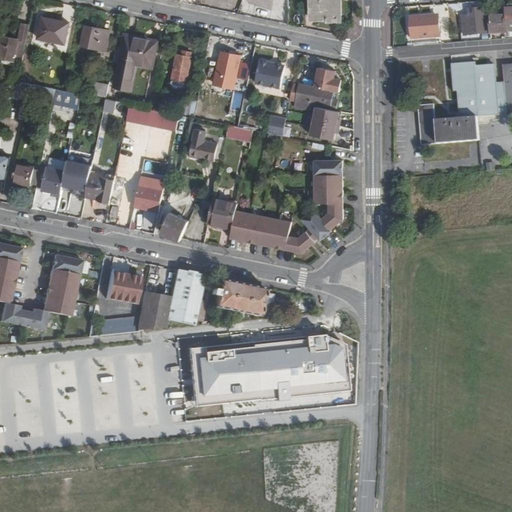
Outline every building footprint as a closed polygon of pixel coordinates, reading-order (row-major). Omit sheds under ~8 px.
[(252,0),(261,3),(262,6),(271,9),(274,0),(252,0)] [(340,22),(339,0),(311,0),(311,19),(326,19),(326,22),(340,22)] [(505,15),(488,16),(490,35),(505,34),(506,38),(511,37),(511,7),(504,8),(505,15)] [(461,16),(463,36),(487,34),(484,8),(468,9),(469,15),(461,16)] [(410,17),(412,40),(441,38),(439,14),(410,17)] [(39,39),(69,46),(74,22),(44,15),(39,39)] [(87,26),(83,47),(106,52),(111,32),(87,26)] [(19,40),(1,36),(0,40),(0,56),(15,60),(19,40)] [(127,37),(117,88),(133,91),(138,66),(154,69),(159,44),(127,37)] [(237,77),(241,56),(222,51),(218,73),(237,77)] [(192,57),(191,57),(179,55),(176,54),(171,80),(187,83),(192,57)] [(455,91),(459,91),(461,117),(436,120),(435,103),(419,104),(422,146),(438,144),(469,142),(480,141),(478,116),(507,114),(507,112),(511,111),(511,63),(504,64),(505,83),(497,83),(495,65),(476,66),(476,62),(452,64),(455,91)] [(277,67),(261,64),(257,82),(282,88),(287,66),(278,64),(277,67)] [(243,80),(249,81),(252,69),(245,67),(243,80)] [(299,102),(298,106),(311,109),(312,104),(330,108),(330,110),(318,108),(312,134),(335,140),(341,113),(336,112),(338,101),(333,100),(335,91),(340,93),(343,81),(336,79),(337,72),(321,68),(316,88),(302,84),(302,87),(295,85),(292,101),(299,102)] [(10,79),(7,93),(32,99),(35,84),(20,82),(10,79)] [(95,94),(108,97),(111,85),(97,83),(95,94)] [(35,84),(32,99),(43,101),(46,87),(35,84)] [(59,90),(57,102),(82,107),(84,94),(64,91),(59,90)] [(240,109),(244,94),(235,92),(231,107),(240,109)] [(108,99),(106,110),(114,112),(116,101),(108,99)] [(133,104),(130,117),(154,122),(157,109),(152,108),(133,104)] [(157,109),(154,122),(179,127),(182,115),(157,109)] [(272,115),(270,133),(285,135),(287,117),(272,115)] [(69,136),(74,137),(77,124),(72,123),(69,136)] [(252,141),(255,130),(240,127),(230,125),(228,136),(252,141)] [(198,129),(192,156),(216,161),(219,143),(204,140),(206,130),(198,129)] [(171,149),(174,137),(169,136),(166,148),(171,149)] [(152,151),(151,157),(166,161),(168,155),(152,151)] [(0,155),(0,178),(7,180),(12,159),(0,155)] [(70,161),(68,172),(64,190),(88,195),(92,176),(94,166),(70,161)] [(308,223),(315,232),(324,242),(326,245),(338,236),(335,233),(349,222),(349,210),(347,211),(347,198),(349,198),(349,191),(337,191),(337,188),(349,188),(349,182),(347,182),(347,168),(349,168),(349,162),(320,161),(320,205),(333,205),(332,212),(335,212),(335,216),(326,223),(320,213),(308,223)] [(18,164),(14,184),(33,187),(37,168),(18,164)] [(43,168),(38,190),(63,196),(64,190),(68,172),(43,168)] [(88,195),(88,197),(101,199),(100,201),(112,203),(116,181),(92,176),(88,195)] [(140,187),(136,209),(160,215),(165,192),(140,187)] [(215,197),(210,222),(235,227),(238,213),(240,203),(215,197)] [(162,231),(181,240),(190,220),(170,212),(162,231)] [(238,241),(238,243),(244,244),(246,232),(250,233),(247,245),(253,246),(253,244),(266,246),(265,249),(272,250),(274,237),(277,238),(275,251),(281,252),(281,250),(293,252),(293,254),(293,255),(306,257),(321,245),(312,234),(310,235),(310,236),(303,241),(300,241),(300,238),(293,238),(296,225),(238,213),(235,227),(232,240),(238,241)] [(315,232),(312,234),(321,245),(324,242),(315,232)] [(82,261),(56,256),(55,263),(53,262),(52,268),(64,270),(64,274),(51,271),(50,277),(52,278),(50,290),(47,289),(46,295),(59,298),(58,301),(46,299),(44,304),(46,305),(45,311),(43,311),(33,309),(33,313),(19,310),(19,306),(10,304),(8,304),(9,297),(11,298),(12,292),(0,289),(1,286),(13,289),(14,283),(12,283),(15,270),(17,270),(18,265),(6,262),(7,259),(19,261),(20,256),(18,255),(19,248),(0,244),(0,302),(5,303),(1,322),(44,331),(48,312),(71,317),(82,261)] [(106,299),(135,304),(140,275),(111,270),(106,299)] [(167,319),(194,326),(196,321),(202,322),(207,302),(206,301),(200,299),(205,276),(177,270),(167,319)] [(264,292),(265,288),(220,279),(219,284),(210,282),(208,292),(217,294),(214,307),(239,312),(238,317),(243,318),(244,313),(259,317),(260,312),(264,292)] [(170,297),(145,292),(143,300),(140,319),(138,329),(164,327),(170,297)] [(275,295),(264,292),(260,312),(269,314),(275,295)] [(140,319),(143,300),(138,300),(134,317),(140,319)] [(135,332),(135,318),(101,320),(102,334),(135,332)] [(246,349),(197,355),(202,396),(224,394),(225,398),(244,395),(244,391),(248,391),(252,390),(250,380),(255,380),(253,372),(249,372),(249,366),(245,367),(245,362),(248,362),(247,353),(244,354),(244,349),(246,349)]
